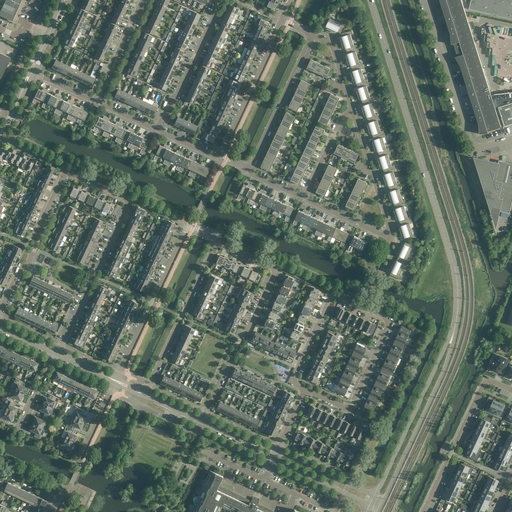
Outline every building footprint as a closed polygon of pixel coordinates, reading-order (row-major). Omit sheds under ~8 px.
[(5,0),(0,11),(0,15),(1,16),(9,20),(10,20),(12,21),(13,19),(16,13),(16,12),(21,0),(5,0)] [(275,10),(277,5),(269,2),(270,1),(269,1),(266,0),(264,5),(275,10)] [(441,5),(442,5),(444,15),(464,9),(461,0),(458,0),(441,5)] [(511,0),(470,0),(469,9),(511,19),(511,0)] [(165,10),(167,5),(158,1),(157,4),(158,5),(157,7),(165,10)] [(88,11),(91,6),(83,2),(81,7),(88,11)] [(128,8),(129,6),(120,2),(118,7),(126,10),(127,8),(128,8)] [(230,5),(227,10),(235,14),(238,9),(230,5)] [(125,12),(126,10),(118,7),(116,11),(124,15),(126,13),(125,12)] [(162,15),(165,10),(157,7),(156,9),(155,8),(154,11),(162,15)] [(88,12),(80,9),(78,14),(85,17),(88,12)] [(447,24),(467,18),(464,9),(444,15),(445,15),(447,24)] [(233,19),(235,14),(227,10),(225,15),(233,19)] [(123,18),(124,15),(116,11),(114,16),(121,20),(122,18),(123,18)] [(160,20),(162,15),(154,11),(153,14),(152,16),(160,20)] [(192,11),(190,16),(198,20),(200,15),(192,11)] [(83,22),(85,17),(78,14),(77,16),(76,16),(75,18),(83,22)] [(231,23),(233,19),(225,15),(223,20),(231,23)] [(331,31),(335,21),(330,19),(331,16),(328,15),(323,25),(324,25),(326,26),(327,27),(326,29),(331,31)] [(119,25),(121,20),(114,16),(111,22),(119,25)] [(158,25),(160,20),(152,16),(151,19),(151,18),(149,21),(158,25)] [(196,25),(198,20),(190,16),(188,21),(196,25)] [(255,23),(258,24),(259,25),(259,24),(266,28),(269,23),(266,22),(267,20),(258,16),(255,23)] [(81,27),(83,22),(75,18),(73,21),(74,21),(73,24),(81,27)] [(450,34),(470,28),(467,18),(447,24),(447,25),(447,24),(450,34)] [(228,28),(231,23),(223,20),(220,25),(228,28)] [(155,30),(158,25),(149,21),(148,24),(149,24),(148,26),(155,30)] [(193,30),(196,25),(188,21),(185,26),(193,30)] [(341,24),(335,21),(331,31),(335,33),(336,31),(338,32),(340,33),(345,23),(342,21),(341,24)] [(118,27),(111,23),(108,28),(116,32),(118,27)] [(79,32),(81,27),(73,24),(72,26),(71,25),(70,28),(79,32)] [(264,33),(266,28),(259,24),(259,25),(257,29),(264,33)] [(226,33),(228,28),(220,25),(218,30),(226,33)] [(506,27),(489,25),(488,33),(504,35),(506,27)] [(153,35),(155,30),(148,26),(145,31),(153,35)] [(191,35),(193,30),(185,26),(183,31),(191,35)] [(76,37),(79,32),(70,28),(69,31),(68,33),(76,37)] [(115,34),(116,32),(108,28),(106,33),(114,37),(116,34),(115,34)] [(460,66),(480,60),(470,28),(450,34),(451,37),(451,44),(453,44),(457,56),(455,57),(459,63),(460,63),(461,66),(460,66)] [(264,33),(257,29),(255,29),(253,34),(262,38),(264,33)] [(224,38),(226,33),(218,30),(216,34),(224,38)] [(340,39),(342,43),(352,40),(350,35),(353,34),(352,30),(341,34),(342,36),(342,37),(342,38),(340,39)] [(189,40),(191,35),(183,31),(181,36),(189,40)] [(74,42),(76,37),(68,33),(67,35),(66,38),(74,42)] [(113,40),(114,37),(106,33),(104,38),(111,41),(112,39),(113,40)] [(145,33),(142,38),(150,42),(152,36),(145,33)] [(259,43),(262,38),(253,34),(252,33),(250,38),(252,39),(259,43)] [(222,43),(224,38),(216,34),(214,39),(222,43)] [(187,45),(189,40),(181,36),(179,41),(187,45)] [(72,47),(74,42),(66,38),(64,41),(65,41),(64,43),(72,47)] [(110,44),(111,41),(104,38),(101,43),(110,47),(111,44),(110,44)] [(148,46),(150,42),(142,38),(141,40),(139,42),(148,46)] [(219,48),(222,43),(214,39),(211,44),(219,48)] [(257,47),(259,43),(252,39),(250,44),(257,47)] [(354,46),(352,40),(342,43),(343,48),(345,47),(346,49),(346,51),(357,48),(356,45),(354,46)] [(184,50),(187,45),(179,41),(176,46),(184,50)] [(146,51),(148,46),(139,42),(138,45),(139,46),(138,48),(146,51)] [(108,49),(110,47),(101,43),(99,48),(107,51),(108,49)] [(217,53),(219,48),(211,44),(209,49),(217,53)] [(255,52),(257,47),(250,44),(247,49),(255,52)] [(184,51),(176,47),(173,52),(181,56),(184,51)] [(106,53),(107,51),(99,48),(97,52),(105,56),(107,54),(106,53)] [(143,56),(146,51),(138,48),(137,50),(136,49),(135,52),(143,56)] [(253,57),(255,52),(247,49),(245,48),(243,53),(253,57)] [(358,51),(357,48),(346,51),(346,52),(347,54),(348,55),(345,56),(347,61),(357,57),(356,52),(358,51)] [(215,58),(217,53),(209,49),(207,54),(215,58)] [(0,78),(1,79),(11,58),(0,52),(0,78)] [(104,59),(105,56),(97,52),(94,58),(102,61),(103,59),(104,59)] [(141,61),(143,56),(135,52),(133,55),(134,55),(133,57),(141,61)] [(179,61),(181,56),(173,52),(171,57),(179,61)] [(250,62),(253,57),(243,53),(241,58),(250,62)] [(212,63),(215,58),(207,54),(204,59),(212,63)] [(139,66),(141,61),(133,57),(132,60),(132,59),(130,62),(139,66)] [(177,66),(179,61),(171,57),(169,62),(177,66)] [(359,63),(357,57),(347,61),(348,65),(350,65),(351,66),(352,68),(352,69),(363,65),(362,62),(359,63)] [(248,67),(250,62),(241,58),(238,63),(241,64),(248,67)] [(210,68),(212,63),(204,59),(202,64),(210,68)] [(57,70),(60,62),(55,60),(52,68),(57,70)] [(313,72),(318,63),(311,60),(306,69),(313,72)] [(463,76),(483,70),(480,60),(460,66),(461,66),(463,76)] [(62,72),(65,65),(60,62),(57,70),(62,72)] [(136,71),(139,66),(130,62),(129,65),(129,67),(136,71)] [(174,71),(177,66),(169,62),(166,67),(174,71)] [(320,75),(324,66),(318,63),(313,72),(320,75)] [(246,72),(248,67),(241,64),(238,69),(246,72)] [(67,75),(70,67),(65,65),(62,72),(67,75)] [(364,68),(363,65),(352,69),(353,71),(352,71),(353,73),(351,73),(352,78),(363,75),(361,69),(364,68)] [(201,66),(199,71),(207,74),(209,69),(201,66)] [(331,69),(324,66),(320,75),(327,78),(331,69)] [(71,77),(75,69),(70,67),(67,75),(71,77)] [(134,76),(136,71),(129,67),(126,72),(134,76)] [(172,76),(174,71),(166,67),(164,72),(172,76)] [(243,77),(246,72),(238,69),(236,68),(234,72),(243,77)] [(76,79),(80,71),(75,69),(71,77),(76,79)] [(466,85),(486,79),(483,70),(463,76),(464,76),(466,85)] [(81,82),(85,74),(80,71),(76,79),(81,82)] [(205,79),(207,74),(199,71),(197,75),(205,79)] [(170,80),(172,76),(164,72),(162,77),(170,80)] [(241,82),(243,77),(234,72),(231,78),(241,82)] [(86,84),(90,76),(85,74),(81,82),(86,84)] [(202,84),(205,79),(197,75),(194,80),(202,84)] [(365,80),(363,75),(352,78),(354,82),(356,82),(356,83),(357,86),(368,82),(367,79),(365,80)] [(95,78),(90,76),(86,84),(91,86),(95,78)] [(168,85),(170,80),(162,77),(160,82),(168,85)] [(228,84),(231,85),(238,89),(240,83),(231,79),(228,84)] [(469,95),(489,89),(486,79),(466,85),(467,85),(469,95)] [(200,89),(202,84),(194,80),(192,85),(200,89)] [(301,80),(298,87),(307,91),(310,84),(301,80)] [(165,90),(168,85),(160,82),(157,87),(165,90)] [(369,85),(368,82),(357,86),(358,88),(358,90),(356,90),(358,95),(368,92),(366,86),(369,85)] [(236,93),(238,89),(231,85),(228,84),(226,89),(236,93)] [(198,94),(200,89),(192,85),(190,90),(198,94)] [(304,98),(307,91),(298,87),(295,94),(304,98)] [(41,100),(46,89),(45,89),(43,88),(42,91),(38,89),(32,102),(35,104),(37,99),(41,100)] [(44,108),(51,95),(47,93),(49,90),(48,90),(48,91),(46,90),(46,89),(41,100),(44,102),(41,107),(44,108)] [(119,99),(123,91),(118,89),(114,97),(119,99)] [(233,98),(236,93),(226,89),(224,94),(233,98)] [(489,89),(469,95),(470,95),(472,104),(492,98),(489,89)] [(196,99),(198,94),(190,90),(188,95),(196,99)] [(124,102),(128,94),(123,91),(119,99),(124,102)] [(370,97),(368,92),(358,95),(359,100),(361,99),(362,101),(363,103),(362,103),(373,99),(372,96),(370,97)] [(511,92),(494,94),(498,107),(504,126),(511,123),(511,92)] [(53,106),(58,95),(56,94),(55,94),(54,96),(51,95),(44,108),(48,110),(50,105),(53,106)] [(129,104),(133,96),(128,94),(124,102),(129,104)] [(231,103),(233,98),(224,94),(221,99),(231,103)] [(300,105),(304,98),(295,94),(291,101),(300,105)] [(331,94),(327,101),(336,105),(340,98),(331,94)] [(57,114),(63,101),(60,99),(61,96),(58,95),(59,95),(58,95),(53,106),(56,108),(54,113),(57,114)] [(193,104),(196,99),(188,95),(185,100),(193,104)] [(134,106),(137,98),(133,96),(129,104),(134,106)] [(139,108),(142,100),(137,98),(134,106),(139,108)] [(144,111),(147,103),(148,100),(143,98),(142,100),(139,108),(144,111)] [(492,98),(472,104),(472,105),(473,105),(475,114),(495,108),(492,98)] [(66,112),(71,101),(68,100),(68,99),(67,102),(63,101),(57,114),(60,116),(62,111),(66,112)] [(148,113),(152,105),(154,102),(154,101),(149,99),(148,100),(147,103),(144,111),(148,113)] [(229,108),(231,103),(221,99),(219,104),(229,108)] [(374,103),(373,99),(362,103),(363,103),(363,105),(364,107),(362,108),(363,112),(374,109),(372,103),(374,103)] [(70,120),(76,106),(72,105),(74,102),(73,102),(71,101),(66,112),(69,113),(66,119),(70,120)] [(297,112),(300,105),(291,101),(288,108),(297,112)] [(333,112),(336,105),(327,101),(324,108),(333,112)] [(154,102),(152,105),(148,113),(154,115),(157,107),(158,105),(153,103),(154,102)] [(227,113),(229,108),(219,104),(217,109),(227,113)] [(78,118),(83,107),(81,106),(81,105),(79,108),(76,106),(70,120),(73,121),(75,116),(78,118)] [(83,107),(78,118),(77,119),(81,121),(79,124),(82,126),(83,125),(84,122),(89,112),(85,111),(86,108),(83,107),(84,107),(83,107)] [(330,119),(333,112),(324,108),(321,114),(330,119)] [(478,123),(478,124),(498,117),(495,108),(475,114),(476,114),(478,123)] [(224,118),(227,113),(217,109),(214,113),(224,118)] [(375,114),(374,109),(363,112),(364,117),(366,116),(367,118),(368,120),(379,117),(378,114),(375,114)] [(292,123),(295,116),(286,112),(283,119),(292,123)] [(222,123),(224,118),(214,113),(212,118),(222,123)] [(327,126),(330,119),(321,114),(318,121),(327,126)] [(101,129),(107,117),(106,117),(106,118),(104,117),(104,116),(102,119),(99,117),(94,126),(93,130),(93,131),(96,132),(98,127),(101,129)] [(105,137),(112,123),(108,121),(109,119),(107,118),(107,117),(101,129),(104,130),(102,135),(105,137)] [(179,127),(183,119),(178,117),(174,125),(179,127)] [(380,120),(379,117),(368,120),(369,122),(368,122),(369,124),(367,125),(368,129),(379,126),(377,121),(380,120)] [(479,127),(479,134),(488,133),(488,131),(501,127),(498,117),(478,124),(479,127)] [(220,128),(222,123),(212,118),(210,123),(220,128)] [(184,129),(187,121),(183,119),(179,127),(184,129)] [(289,130),(292,123),(283,119),(280,126),(289,130)] [(189,132),(192,124),(187,121),(184,129),(189,132)] [(114,135),(119,123),(117,122),(116,122),(115,125),(112,123),(105,137),(108,138),(111,133),(114,135)] [(118,142),(124,129),(121,127),(122,125),(121,124),(121,125),(119,124),(119,123),(114,135),(117,136),(115,141),(118,142)] [(217,133),(220,128),(210,123),(208,128),(217,133)] [(197,126),(192,124),(189,132),(194,134),(197,126)] [(285,137),(289,130),(280,126),(277,133),(285,137)] [(316,126),(313,133),(322,137),(325,130),(316,126)] [(381,131),(379,126),(368,129),(370,134),(372,133),(372,135),(373,135),(373,137),(384,134),(383,131),(381,131)] [(126,140),(132,129),(131,129),(129,128),(127,130),(124,129),(118,142),(121,144),(123,139),(126,140)] [(215,138),(217,133),(208,128),(205,133),(205,132),(204,133),(215,138)] [(130,148),(137,135),(133,133),(134,130),(132,129),(126,140),(129,142),(127,147),(130,148)] [(213,143),(215,138),(204,133),(202,137),(199,136),(197,139),(209,144),(208,144),(210,141),(213,143)] [(282,144),(285,137),(277,133),(273,139),(282,144)] [(318,144),(322,137),(313,133),(309,140),(318,144)] [(139,146),(144,135),(142,134),(141,134),(140,136),(137,135),(130,148),(133,150),(136,145),(139,146)] [(385,137),(384,134),(373,137),(374,140),(374,141),(372,142),(374,147),(384,143),(383,138),(385,137)] [(144,135),(139,146),(142,148),(140,153),(143,154),(149,141),(146,139),(147,136),(146,136),(144,135)] [(279,150),(282,144),(273,139),(270,146),(279,150)] [(315,151),(318,144),(309,140),(306,146),(315,151)] [(386,149),(384,143),(374,147),(375,151),(377,150),(378,152),(379,154),(378,154),(379,154),(390,151),(389,148),(386,149)] [(162,157),(167,146),(165,145),(164,144),(163,147),(160,145),(153,159),(156,161),(159,155),(162,157)] [(341,157),(345,148),(338,144),(334,153),(341,157)] [(166,165),(172,151),(169,150),(170,147),(169,147),(167,146),(162,157),(165,158),(163,163),(166,165)] [(276,157),(279,150),(270,146),(267,153),(276,157)] [(312,157),(315,151),(306,146),(303,153),(312,157)] [(8,161),(13,150),(10,148),(9,151),(6,150),(3,158),(8,161)] [(348,160),(352,151),(345,148),(341,157),(348,160)] [(14,163),(17,155),(15,154),(16,151),(13,150),(8,161),(14,163)] [(176,153),(172,151),(166,165),(169,166),(171,161),(174,163),(180,151),(179,151),(179,152),(177,151),(177,150),(176,153)] [(180,152),(180,151),(174,163),(178,164),(175,169),(178,171),(185,157),(181,156),(183,153),(182,153),(180,152)] [(359,154),(352,151),(348,160),(355,163),(359,154)] [(391,154),(390,151),(379,154),(379,155),(379,157),(380,158),(378,159),(379,164),(390,160),(388,155),(391,154)] [(273,164),(276,157),(267,153),(264,160),(273,164)] [(309,164),(312,157),(303,153),(300,160),(309,164)] [(14,163),(19,166),(24,155),(21,154),(20,156),(17,155),(14,163)] [(18,168),(24,170),(28,160),(26,159),(27,156),(24,155),(19,166),(18,168)] [(187,169),(192,157),(190,156),(189,156),(188,159),(185,157),(178,171),(181,172),(184,167),(187,169)] [(191,177),(197,163),(194,161),(195,159),(195,158),(194,159),(192,158),(192,157),(187,169),(190,170),(188,175),(191,177)] [(30,161),(28,160),(24,170),(29,173),(35,160),(32,159),(30,161)] [(269,171),(273,164),(264,160),(261,167),(269,171)] [(306,171),(309,164),(300,160),(297,167),(306,171)] [(391,166),(390,160),(379,164),(381,168),(383,168),(383,169),(384,171),(384,172),(395,168),(394,165),(391,166)] [(511,201),(511,163),(499,160),(496,171),(490,169),(489,163),(475,160),(490,209),(491,211),(492,213),(494,214),(496,216),(498,217),(499,211),(509,213),(511,201)] [(200,174),(205,163),(204,163),(202,162),(201,164),(197,163),(191,177),(194,178),(196,173),(200,174)] [(205,163),(200,174),(203,176),(200,181),(204,182),(210,169),(206,167),(208,164),(207,164),(205,163)] [(48,165),(45,170),(53,173),(55,168),(48,165)] [(334,176),(337,169),(329,165),(325,172),(334,176)] [(302,178),(306,171),(297,167),(294,174),(302,178)] [(396,171),(395,168),(384,172),(385,174),(385,176),(383,176),(385,181),(395,178),(393,172),(396,171)] [(50,179),(53,173),(45,170),(43,169),(40,174),(50,179)] [(331,183),(334,176),(325,172),(322,179),(331,183)] [(48,184),(50,179),(40,174),(38,179),(48,184)] [(299,185),(302,178),(294,174),(290,181),(299,185)] [(397,183),(395,178),(385,181),(386,185),(388,185),(389,186),(389,189),(400,185),(399,182),(397,183)] [(45,189),(48,184),(38,179),(35,184),(38,185),(45,189)] [(328,190),(331,183),(322,179),(319,185),(328,190)] [(358,179),(355,186),(364,190),(367,183),(358,179)] [(246,196),(251,185),(249,184),(248,183),(247,186),(244,185),(237,198),(241,200),(243,195),(246,196)] [(43,194),(45,189),(38,185),(35,191),(43,194)] [(250,204),(256,190),(253,189),(254,186),(251,185),(246,196),(249,198),(247,203),(250,204)] [(325,197),(328,190),(319,185),(316,192),(325,197)] [(401,188),(400,185),(389,189),(390,189),(390,191),(391,193),(389,193),(390,198),(400,195),(399,189),(401,188)] [(361,197),(364,190),(355,186),(352,192),(361,197)] [(74,198),(76,199),(75,201),(77,201),(77,200),(78,200),(78,199),(81,191),(82,191),(82,189),(80,188),(79,188),(78,190),(73,187),(69,195),(75,197),(74,198)] [(259,202),(264,191),(263,191),(261,190),(261,189),(260,192),(256,190),(250,204),(253,205),(255,200),(259,202)] [(41,199),(43,194),(35,191),(33,196),(41,199)] [(90,195),(91,193),(90,193),(88,192),(87,192),(86,193),(82,191),(81,191),(78,199),(83,201),(82,202),(84,203),(84,204),(85,205),(86,203),(90,195)] [(264,191),(259,202),(262,203),(259,208),(262,210),(269,196),(265,195),(267,192),(266,192),(264,191)] [(357,203),(361,197),(352,192),(349,199),(357,203)] [(41,199),(33,196),(31,195),(28,200),(31,201),(38,205),(41,199)] [(98,199),(99,197),(98,197),(96,196),(95,195),(95,197),(90,195),(86,203),(91,205),(91,206),(93,207),(92,208),(93,209),(94,207),(94,206),(98,199)] [(271,208),(276,196),(276,197),(274,196),(274,195),(273,195),(272,198),(269,196),(262,210),(266,211),(268,206),(271,208)] [(402,200),(400,195),(390,198),(391,203),(393,202),(394,204),(395,206),(406,203),(405,199),(402,200)] [(275,216),(281,202),(278,200),(279,198),(276,197),(276,196),(271,208),(274,209),(272,214),(275,216)] [(106,202),(106,203),(107,201),(106,200),(106,201),(104,200),(104,199),(103,201),(98,199),(94,206),(99,209),(101,210),(100,212),(101,213),(102,211),(103,210),(102,210),(106,202)] [(354,210),(357,203),(349,199),(345,206),(354,210)] [(36,210),(38,205),(31,201),(28,206),(36,210)] [(284,214),(289,202),(288,202),(286,201),(285,204),(281,202),(275,216),(277,217),(278,217),(280,212),(284,214)] [(111,205),(106,203),(106,202),(102,210),(103,210),(107,212),(107,213),(109,214),(108,216),(109,216),(110,215),(115,204),(114,204),(112,203),(111,205)] [(289,202),(284,214),(287,215),(284,220),(288,222),(294,208),(290,206),(292,204),(291,203),(291,204),(289,203),(289,202)] [(407,206),(406,203),(395,206),(396,208),(395,208),(396,210),(394,211),(395,215),(406,212),(404,206),(407,206)] [(33,215),(36,210),(28,206),(26,211),(33,215)] [(74,215),(76,210),(69,206),(68,208),(65,207),(63,210),(74,215)] [(138,206),(135,212),(143,215),(145,216),(147,213),(146,211),(146,210),(138,206)] [(301,222),(307,211),(306,210),(306,211),(304,210),(304,209),(302,212),(299,210),(295,219),(293,222),(293,224),(296,225),(298,220),(301,222)] [(33,215),(26,211),(23,210),(21,215),(31,220),(33,215)] [(71,220),(74,215),(63,210),(62,214),(65,215),(64,217),(71,220)] [(305,230),(312,216),(308,215),(309,212),(307,211),(301,222),(305,223),(302,228),(305,230)] [(145,216),(143,215),(135,212),(133,217),(140,221),(141,221),(142,221),(143,220),(145,216)] [(408,217),(406,212),(395,215),(397,220),(399,219),(399,221),(400,223),(411,220),(410,217),(408,217)] [(29,225),(31,220),(21,215),(19,221),(29,225)] [(314,228),(319,216),(319,217),(317,216),(317,215),(316,215),(315,218),(312,216),(305,230),(308,231),(311,226),(314,228)] [(318,236),(324,222),(321,220),(322,218),(321,218),(319,217),(319,216),(314,228),(317,229),(315,234),(318,236)] [(69,225),(71,220),(64,217),(63,218),(60,217),(58,220),(69,225)] [(141,221),(140,221),(133,217),(130,222),(138,226),(140,226),(141,225),(142,223),(141,222),(141,221)] [(103,222),(95,218),(93,224),(104,229),(105,225),(102,224),(103,222)] [(166,224),(165,226),(173,229),(175,224),(165,219),(164,222),(165,224),(166,224)] [(67,230),(69,225),(58,220),(57,224),(60,225),(59,227),(67,230)] [(412,223),(411,220),(400,223),(401,225),(401,227),(399,228),(401,232),(411,229),(410,224),(412,223)] [(26,230),(29,225),(19,221),(16,226),(26,230)] [(326,233),(332,222),(331,222),(329,221),(327,224),(324,222),(318,236),(321,237),(323,232),(326,233)] [(135,231),(138,226),(130,222),(128,227),(135,231)] [(330,241),(337,228),(333,226),(334,224),(334,223),(334,224),(332,223),(332,222),(326,233),(330,235),(327,240),(330,241)] [(102,232),(104,229),(93,224),(91,229),(98,232),(99,231),(102,232)] [(171,232),(173,229),(165,226),(163,225),(160,230),(170,234),(172,235),(173,233),(171,232)] [(24,236),(26,230),(16,226),(14,231),(17,233),(17,234),(17,235),(20,236),(21,236),(22,235),(24,236)] [(64,236),(67,230),(59,227),(58,229),(55,227),(53,230),(64,236)] [(133,236),(135,231),(128,227),(125,233),(133,236)] [(339,239),(344,228),(342,227),(341,227),(340,229),(337,228),(330,241),(333,243),(336,238),(339,239)] [(344,228),(339,239),(342,241),(340,246),(343,247),(349,234),(346,232),(347,229),(346,229),(344,228)] [(97,234),(98,232),(91,229),(88,234),(99,239),(100,235),(97,234)] [(413,235),(411,229),(401,232),(402,237),(404,236),(405,238),(406,240),(405,240),(405,241),(417,237),(416,234),(413,235)] [(62,241),(64,236),(53,230),(52,234),(55,236),(54,237),(62,241)] [(168,240),(170,234),(160,230),(159,232),(160,234),(161,235),(160,236),(168,240)] [(131,241),(133,236),(125,233),(123,238),(131,241)] [(97,242),(99,239),(88,234),(86,239),(93,243),(94,241),(97,242)] [(168,240),(160,236),(158,235),(155,240),(158,241),(165,245),(168,240)] [(357,248),(362,236),(359,235),(360,235),(359,235),(358,238),(354,236),(348,250),(351,251),(354,246),(357,248)] [(362,236),(357,248),(360,249),(357,254),(361,256),(367,242),(364,240),(365,238),(364,237),(364,238),(362,237),(362,236)] [(59,246),(62,241),(54,237),(53,239),(51,238),(48,241),(59,246)] [(132,242),(131,241),(123,238),(121,243),(130,247),(132,242)] [(93,245),(93,243),(86,239),(83,244),(94,250),(95,246),(93,245)] [(163,250),(165,245),(158,241),(155,240),(153,245),(163,250)] [(61,247),(59,246),(48,241),(47,245),(50,246),(49,248),(58,252),(61,247)] [(416,247),(407,242),(405,242),(404,244),(403,246),(402,245),(400,249),(410,254),(412,249),(414,250),(416,247)] [(128,253),(130,247),(121,243),(118,248),(128,253)] [(94,250),(83,244),(82,244),(79,249),(81,250),(88,253),(89,251),(92,253),(94,250)] [(13,245),(11,250),(18,254),(21,249),(13,245)] [(161,255),(163,250),(153,245),(151,251),(161,255)] [(125,258),(128,253),(118,248),(116,253),(123,257),(125,258)] [(18,254),(11,250),(8,249),(6,255),(16,259),(18,254)] [(407,259),(410,254),(400,249),(398,254),(399,254),(399,256),(398,258),(408,263),(410,260),(407,259)] [(88,255),(88,253),(81,250),(78,255),(90,260),(90,256),(88,255)] [(158,260),(161,255),(151,251),(148,256),(150,257),(158,260)] [(121,262),(123,257),(116,253),(113,258),(121,262)] [(14,264),(16,259),(6,255),(4,260),(14,264)] [(87,263),(90,260),(78,255),(76,260),(84,264),(84,262),(87,263)] [(220,266),(222,267),(224,268),(224,267),(228,259),(229,257),(228,257),(226,256),(225,256),(224,258),(219,255),(216,263),(221,265),(220,266)] [(156,266),(158,260),(150,257),(148,262),(156,266)] [(119,267),(121,262),(113,258),(111,264),(119,267)] [(407,266),(408,263),(398,258),(398,259),(397,261),(397,260),(396,262),(394,261),(392,266),(402,270),(404,265),(407,266)] [(236,263),(237,261),(236,261),(234,260),(233,260),(233,262),(228,259),(224,267),(229,269),(229,270),(231,271),(232,271),(236,263)] [(11,270),(14,264),(4,260),(1,265),(4,266),(11,270)] [(153,271),(156,266),(148,262),(146,261),(145,263),(145,265),(146,266),(146,267),(153,271)] [(241,265),(236,263),(232,271),(237,273),(237,274),(239,275),(240,275),(241,274),(240,274),(244,267),(245,265),(244,265),(242,264),(241,265)] [(121,268),(119,267),(111,264),(108,269),(116,272),(118,273),(121,268)] [(9,275),(11,270),(4,266),(1,271),(9,275)] [(400,275),(402,270),(392,266),(390,270),(392,271),(391,272),(390,274),(390,275),(400,280),(402,277),(400,275)] [(151,276),(153,271),(146,267),(145,269),(144,268),(142,269),(141,271),(151,276)] [(252,271),(253,269),(252,268),(252,269),(250,268),(250,267),(249,269),(244,267),(240,274),(241,274),(245,277),(247,278),(246,280),(247,281),(248,279),(249,278),(252,271)] [(118,273),(116,272),(108,269),(106,274),(116,279),(118,273)] [(0,276),(6,280),(9,275),(1,271),(0,273),(0,276)] [(148,281),(151,276),(141,271),(139,277),(141,278),(148,281)] [(257,273),(252,271),(249,278),(253,280),(253,281),(255,282),(254,284),(256,284),(256,283),(261,273),(261,272),(258,271),(257,273)] [(285,278),(283,283),(283,284),(290,287),(291,287),(293,282),(294,283),(295,279),(285,274),(285,275),(284,277),(283,278),(285,278)] [(211,275),(208,280),(216,284),(219,279),(211,275)] [(34,287),(38,279),(33,276),(29,285),(34,287)] [(146,286),(148,281),(141,278),(140,279),(139,279),(137,279),(136,282),(146,286)] [(39,290),(43,281),(38,279),(34,287),(39,290)] [(214,289),(216,284),(208,280),(206,285),(214,289)] [(44,292),(48,283),(43,281),(39,290),(44,292)] [(144,292),(146,286),(136,282),(134,287),(144,292)] [(48,294),(52,285),(48,283),(44,292),(48,294)] [(291,287),(290,287),(283,284),(283,283),(281,283),(280,285),(280,286),(281,287),(279,292),(287,295),(289,290),(290,291),(291,287)] [(53,296),(57,288),(52,285),(48,294),(53,296)] [(212,293),(214,289),(206,285),(204,290),(212,293)] [(110,290),(108,289),(107,289),(107,288),(107,287),(104,286),(103,286),(103,287),(101,286),(98,291),(106,295),(108,296),(110,290)] [(311,291),(309,295),(309,296),(316,299),(319,294),(320,295),(321,294),(320,294),(321,292),(322,292),(321,291),(317,290),(312,287),(310,290),(311,291)] [(58,299),(62,290),(57,288),(53,296),(58,299)] [(242,288),(239,293),(249,298),(252,293),(242,288)] [(63,301),(67,292),(62,290),(58,299),(63,301)] [(209,298),(212,293),(204,290),(201,295),(209,298)] [(103,300),(106,295),(98,291),(96,296),(103,300)] [(288,295),(287,295),(279,292),(277,291),(276,294),(276,293),(276,294),(278,295),(275,300),(283,303),(285,299),(286,299),(288,295)] [(72,295),(67,292),(63,301),(68,303),(72,295)] [(247,303),(249,298),(239,293),(237,298),(239,299),(247,303)] [(207,303),(209,298),(201,295),(199,300),(207,303)] [(318,300),(316,299),(309,296),(309,295),(308,295),(306,298),(307,299),(305,303),(305,304),(312,307),(315,302),(317,303),(318,300)] [(101,305),(103,300),(96,296),(93,302),(101,305)] [(245,308),(247,303),(239,299),(237,304),(236,304),(245,308)] [(284,304),(283,303),(275,300),(273,299),(273,300),(272,302),(274,303),(271,308),(279,312),(279,311),(281,307),(282,307),(284,304)] [(127,302),(126,304),(136,309),(138,303),(131,300),(130,302),(129,301),(127,302)] [(205,308),(207,303),(199,300),(197,304),(205,308)] [(98,310),(101,305),(93,302),(91,307),(98,310)] [(242,313),(245,308),(236,304),(237,304),(235,303),(232,308),(234,309),(242,313)] [(314,308),(312,307),(305,304),(305,303),(304,303),(302,307),(303,307),(301,312),(309,316),(309,315),(311,310),(313,311),(314,309),(314,308)] [(133,314),(136,309),(126,304),(123,309),(126,310),(133,314)] [(203,313),(205,308),(197,304),(195,309),(203,313)] [(19,318),(23,309),(18,307),(14,316),(19,318)] [(96,315),(98,310),(91,307),(88,312),(96,315)] [(280,312),(279,311),(279,312),(271,308),(270,307),(269,308),(268,310),(270,311),(268,316),(275,320),(278,315),(280,312)] [(342,320),(346,311),(343,310),(342,310),(342,309),(342,308),(342,309),(339,308),(340,307),(339,307),(335,317),(342,320)] [(240,318),(242,313),(234,309),(232,308),(230,314),(232,314),(240,318)] [(24,320),(28,312),(23,309),(19,318),(24,320)] [(200,318),(203,313),(195,309),(192,314),(200,318)] [(131,319),(133,314),(126,310),(125,312),(124,311),(122,312),(121,314),(131,319)] [(311,316),(309,315),(309,316),(301,312),(300,311),(299,315),(297,320),(305,324),(305,323),(307,319),(309,319),(310,317),(311,316)] [(348,323),(353,314),(350,313),(350,312),(350,313),(349,313),(349,312),(346,311),(342,320),(348,323)] [(29,323),(33,314),(28,312),(24,320),(29,323)] [(94,321),(96,315),(88,312),(86,317),(94,321)] [(34,325),(38,316),(33,314),(29,323),(34,325)] [(128,324),(131,319),(121,314),(119,320),(128,324)] [(238,323),(240,318),(232,314),(230,314),(228,318),(229,319),(238,323)] [(355,327),(359,317),(357,316),(356,317),(355,316),(356,315),(355,315),(353,314),(348,323),(355,327)] [(276,320),(275,320),(268,316),(266,315),(266,316),(265,318),(264,318),(266,319),(264,325),(271,328),(274,323),(275,323),(276,320)] [(39,327),(43,318),(38,316),(34,325),(39,327)] [(96,322),(94,321),(86,317),(84,322),(93,327),(96,322)] [(362,330),(367,320),(366,320),(364,319),(363,320),(362,319),(359,317),(355,327),(362,330)] [(44,329),(48,321),(43,318),(39,327),(44,329)] [(235,328),(238,323),(229,319),(227,324),(235,328)] [(307,324),(305,323),(305,324),(297,320),(296,319),(295,323),(296,323),(294,328),(293,328),(301,332),(303,327),(305,328),(305,327),(306,325),(307,324)] [(126,329),(128,324),(119,320),(116,325),(126,329)] [(367,320),(362,330),(369,333),(373,324),(370,322),(370,323),(369,322),(369,321),(367,320)] [(49,332),(53,323),(48,321),(44,329),(49,332)] [(93,327),(84,322),(81,328),(91,332),(93,327)] [(58,325),(53,323),(49,332),(54,334),(58,325)] [(233,333),(235,328),(227,324),(225,323),(223,329),(233,333)] [(124,335),(126,329),(116,325),(115,327),(116,329),(117,329),(116,331),(124,335)] [(187,326),(185,331),(193,334),(195,329),(187,326)] [(398,332),(398,333),(408,337),(411,330),(402,326),(400,329),(401,329),(400,330),(399,330),(398,333),(398,332)] [(91,332),(81,328),(79,333),(88,337),(89,337),(91,332)] [(303,333),(301,332),(293,328),(294,328),(293,328),(291,331),(292,331),(289,337),(297,340),(300,335),(301,336),(302,335),(301,335),(302,333),(303,333)] [(121,340),(124,335),(116,331),(115,333),(114,332),(112,333),(111,335),(121,340)] [(190,339),(193,334),(185,331),(182,336),(190,339)] [(256,344),(261,334),(255,332),(251,342),(256,344)] [(328,332),(325,337),(333,341),(335,342),(339,334),(337,333),(335,335),(328,332)] [(88,337),(79,333),(76,338),(84,341),(86,342),(88,337)] [(404,344),(408,337),(398,333),(397,335),(396,336),(398,336),(397,337),(396,337),(395,340),(404,344)] [(261,346),(266,336),(261,334),(256,344),(261,346)] [(121,340),(111,335),(109,340),(119,345),(120,343),(121,343),(123,341),(121,340)] [(188,344),(190,339),(182,336),(180,341),(188,344)] [(270,340),(271,339),(266,336),(261,346),(266,349),(270,340)] [(331,346),(333,341),(325,337),(323,342),(331,346)] [(81,347),(84,341),(76,338),(74,343),(81,347)] [(116,350),(119,345),(109,340),(106,346),(109,347),(116,350)] [(275,343),(270,340),(266,349),(271,351),(275,343)] [(401,351),(404,344),(395,340),(394,343),(394,344),(393,343),(393,344),(392,346),(391,346),(401,351)] [(186,349),(188,344),(180,341),(178,345),(186,349)] [(280,345),(281,343),(276,341),(275,343),(271,351),(276,353),(280,345)] [(329,351),(331,346),(323,342),(320,348),(329,351)] [(356,344),(353,351),(362,355),(364,352),(363,352),(364,351),(365,351),(366,349),(366,348),(356,344)] [(183,354),(186,349),(178,345),(176,350),(183,354)] [(285,347),(280,345),(276,353),(281,356),(285,347)] [(398,358),(401,351),(391,346),(392,347),(391,349),(390,349),(391,350),(391,351),(390,350),(389,353),(398,358)] [(114,355),(116,350),(109,347),(106,352),(114,355)] [(290,350),(285,347),(281,356),(286,358),(290,350)] [(290,348),(290,350),(286,358),(291,360),(296,350),(290,348)] [(326,356),(329,351),(320,348),(318,353),(326,356)] [(8,360),(12,352),(7,349),(3,358),(8,360)] [(181,359),(183,354),(176,350),(173,355),(181,359)] [(361,358),(362,355),(353,351),(350,358),(360,362),(361,360),(361,359),(360,359),(361,358)] [(13,363),(17,354),(12,352),(8,360),(13,363)] [(111,361),(114,355),(106,352),(106,353),(104,353),(103,354),(101,356),(111,361)] [(324,362),(326,356),(318,353),(316,358),(324,362)] [(395,364),(398,358),(389,353),(387,356),(388,356),(387,358),(386,357),(386,358),(385,360),(395,364)] [(18,365),(22,356),(17,354),(13,363),(18,365)] [(179,364),(181,359),(173,355),(171,360),(179,364)] [(23,367),(27,358),(22,356),(18,365),(23,367)] [(506,367),(509,360),(500,356),(497,361),(495,359),(494,362),(493,362),(493,363),(492,365),(495,366),(493,370),(497,372),(499,369),(501,370),(501,369),(505,371),(505,370),(504,370),(506,367)] [(28,369),(32,360),(32,361),(27,358),(23,367),(28,369)] [(321,367),(322,367),(324,362),(316,358),(313,363),(321,367)] [(360,362),(350,358),(347,364),(356,369),(357,366),(357,364),(358,365),(359,365),(358,364),(359,362),(360,362)] [(38,363),(32,360),(28,369),(33,372),(34,370),(35,371),(38,363)] [(397,365),(395,364),(385,360),(384,362),(384,363),(385,363),(384,364),(382,367),(392,371),(394,365),(397,366),(397,365)] [(323,368),(322,367),(321,367),(313,363),(311,368),(319,372),(321,373),(323,368)] [(355,372),(356,369),(347,364),(344,371),(353,376),(354,376),(353,375),(354,373),(355,373),(354,372),(354,371),(355,372)] [(389,378),(392,371),(382,367),(381,370),(382,370),(381,371),(380,371),(379,373),(389,378)] [(236,380),(240,370),(235,368),(230,378),(236,380)] [(317,377),(319,372),(311,368),(308,373),(317,377)] [(241,383),(245,372),(240,370),(236,380),(241,383)] [(353,376),(344,371),(341,378),(350,382),(351,379),(351,378),(352,379),(352,378),(353,376)] [(58,383),(63,374),(57,372),(53,379),(54,380),(53,381),(58,383)] [(245,385),(250,375),(245,372),(241,383),(245,385)] [(319,378),(317,377),(308,373),(306,379),(316,383),(319,378)] [(385,385),(389,378),(379,373),(379,374),(378,376),(377,376),(378,377),(378,378),(377,378),(376,381),(385,385)] [(63,386),(67,377),(63,375),(63,374),(58,383),(63,386)] [(165,386),(169,378),(164,375),(160,383),(165,386)] [(250,387),(255,377),(250,375),(245,385),(250,387)] [(68,388),(72,379),(67,377),(63,386),(68,388)] [(255,389),(260,379),(255,377),(250,387),(255,389)] [(17,384),(14,390),(23,394),(25,392),(26,392),(27,389),(26,388),(21,385),(21,384),(22,382),(22,381),(16,378),(14,382),(17,384)] [(170,388),(174,380),(169,378),(165,386),(170,388)] [(348,385),(350,382),(341,378),(337,385),(347,389),(348,387),(348,386),(347,386),(348,385)] [(73,390),(77,382),(72,379),(68,388),(73,390)] [(260,392),(265,382),(260,379),(255,389),(260,392)] [(175,390),(179,382),(174,380),(170,388),(175,390)] [(382,392),(385,385),(376,381),(375,383),(375,384),(375,385),(374,384),(374,385),(373,387),(372,387),(382,392)] [(78,393),(82,384),(77,382),(73,390),(78,393)] [(180,393),(183,385),(179,382),(175,390),(180,393)] [(265,394),(270,384),(265,382),(260,392),(265,394)] [(83,395),(87,386),(82,384),(78,393),(83,395)] [(275,386),(270,384),(265,394),(270,396),(275,386)] [(185,395),(188,387),(183,385),(180,393),(185,395)] [(347,390),(347,389),(337,385),(334,392),(343,396),(345,393),(344,393),(345,392),(346,392),(347,389),(347,390)] [(88,397),(92,388),(91,388),(87,386),(83,395),(88,397)] [(189,397),(193,389),(188,387),(185,395),(189,397)] [(379,398),(382,392),(372,387),(373,387),(372,390),(371,390),(372,390),(372,391),(371,391),(370,394),(379,398)] [(98,391),(92,388),(88,397),(93,400),(93,398),(94,399),(98,391)] [(194,399),(198,391),(193,389),(189,397),(194,399)] [(22,397),(23,394),(14,390),(11,396),(8,395),(6,399),(13,402),(13,401),(14,399),(15,398),(20,401),(21,401),(23,398),(22,397)] [(281,396),(283,397),(291,400),(294,395),(284,390),(281,396)] [(203,394),(198,391),(194,399),(199,402),(203,394)] [(376,405),(379,398),(370,394),(368,397),(369,397),(368,398),(367,398),(366,401),(366,400),(366,401),(376,405)] [(51,399),(45,397),(44,396),(43,400),(42,403),(52,408),(55,401),(58,403),(59,399),(53,396),(52,396),(53,396),(52,398),(51,398),(51,399)] [(289,406),(291,400),(283,397),(281,402),(289,406)] [(13,402),(6,399),(1,409),(14,414),(15,412),(16,412),(18,409),(17,408),(11,405),(12,404),(13,402)] [(493,416),(499,403),(494,400),(492,405),(488,403),(484,411),(493,416)] [(221,412),(224,404),(219,401),(216,409),(221,412)] [(287,411),(289,406),(281,402),(279,401),(276,406),(287,411)] [(373,412),(376,405),(366,401),(365,403),(366,404),(365,405),(363,408),(373,412)] [(55,409),(52,408),(42,403),(41,406),(40,405),(38,409),(39,409),(39,410),(45,412),(44,413),(45,414),(44,416),(43,416),(50,419),(55,409)] [(505,405),(499,403),(493,416),(501,419),(505,411),(502,410),(505,405)] [(226,414),(229,406),(224,404),(221,412),(226,414)] [(312,418),(317,408),(314,407),(315,407),(314,406),(314,408),(313,407),(313,406),(310,405),(305,414),(312,418)] [(82,409),(75,406),(73,410),(76,412),(74,418),(83,422),(84,419),(85,420),(87,416),(86,416),(80,413),(81,412),(82,409),(82,410),(82,409)] [(230,416),(234,408),(229,406),(226,414),(230,416)] [(284,416),(287,411),(276,406),(274,411),(284,416)] [(235,419),(239,411),(234,408),(230,416),(235,419)] [(319,421),(324,411),(321,410),(320,411),(319,410),(320,409),(319,409),(317,408),(312,418),(319,421)] [(511,424),(511,422),(511,408),(511,409),(510,413),(507,412),(503,420),(511,424)] [(13,417),(14,414),(1,409),(0,411),(0,420),(3,422),(4,422),(3,422),(4,419),(5,419),(5,418),(11,421),(12,421),(14,418),(13,417)] [(240,421),(244,413),(239,411),(235,419),(240,421)] [(282,421),(284,416),(274,411),(272,416),(282,421)] [(326,424),(331,414),(330,414),(328,413),(327,414),(326,413),(324,411),(319,421),(326,424)] [(245,423),(249,415),(244,413),(240,421),(245,423)] [(333,427),(337,418),(334,416),(334,417),(333,417),(333,415),(333,416),(331,414),(326,424),(333,427)] [(250,425),(254,417),(249,415),(245,423),(250,425)] [(48,423),(50,419),(43,416),(42,418),(41,419),(36,417),(35,417),(33,420),(34,420),(33,423),(42,428),(42,427),(45,421),(48,423)] [(82,425),(83,422),(74,418),(71,416),(66,426),(73,430),(73,429),(72,429),(73,427),(74,427),(74,426),(80,429),(80,428),(81,429),(83,425),(82,425)] [(279,426),(282,421),(272,416),(269,422),(279,426)] [(259,420),(254,417),(250,425),(255,428),(259,420)] [(340,430),(344,420),(344,421),(342,420),(342,419),(341,419),(341,420),(340,420),(340,419),(337,418),(333,427),(340,430)] [(492,423),(482,419),(481,420),(480,423),(480,422),(480,423),(480,424),(488,427),(490,429),(492,423)] [(346,433),(351,424),(348,423),(347,423),(347,422),(344,421),(344,420),(340,430),(346,433)] [(277,431),(279,426),(269,422),(267,427),(277,431)] [(45,429),(42,427),(42,428),(33,423),(31,426),(29,429),(30,429),(30,430),(36,432),(35,434),(34,436),(41,439),(45,429)] [(353,437),(358,427),(357,427),(355,426),(355,425),(354,427),(353,426),(354,425),(351,424),(346,433),(353,437)] [(486,432),(488,427),(480,424),(479,424),(479,425),(478,427),(478,428),(477,428),(486,432)] [(73,430),(66,426),(61,437),(64,438),(74,442),(75,439),(76,440),(78,436),(77,436),(71,433),(72,432),(71,432),(72,430),(73,430)] [(274,437),(277,431),(267,427),(264,432),(274,437)] [(358,427),(353,437),(360,440),(365,431),(361,429),(361,430),(360,429),(361,428),(360,428),(358,427)] [(483,437),(486,432),(477,428),(477,429),(477,430),(476,432),(475,432),(475,433),(483,437)] [(306,438),(308,434),(298,430),(294,440),(297,441),(296,441),(299,442),(299,443),(303,445),(303,444),(306,438)] [(481,442),(483,437),(475,433),(475,434),(474,434),(475,435),(473,437),(473,438),(481,442)] [(315,442),(316,440),(310,437),(310,435),(308,434),(306,438),(303,444),(306,445),(308,446),(308,447),(312,449),(312,448),(315,442)] [(72,445),(74,442),(64,438),(61,444),(58,443),(56,447),(63,450),(63,449),(64,447),(65,446),(71,449),(71,448),(72,449),(73,445),(72,445)] [(479,447),(481,442),(473,438),(472,439),(471,442),(470,443),(479,447)] [(324,446),(325,445),(319,442),(318,444),(315,442),(312,448),(313,448),(315,449),(317,451),(317,452),(321,453),(321,452),(324,446)] [(476,452),(479,447),(470,443),(470,444),(469,447),(468,447),(469,447),(468,448),(476,452)] [(333,451),(334,449),(328,446),(327,448),(324,446),(321,452),(321,453),(322,452),(324,453),(324,454),(326,455),(326,456),(330,458),(330,457),(333,451)] [(343,453),(341,452),(342,450),(335,447),(334,449),(333,451),(330,457),(331,457),(331,456),(333,458),(336,459),(335,460),(339,462),(339,461),(342,455),(343,453)] [(511,452),(511,451),(511,450),(504,447),(502,452),(510,456),(510,455),(511,452)] [(476,452),(468,448),(466,453),(467,454),(470,455),(474,457),(476,452)] [(509,456),(510,456),(502,452),(499,457),(508,461),(508,460),(508,459),(509,457),(510,457),(509,456)] [(345,456),(342,455),(339,461),(340,461),(342,462),(345,463),(344,464),(348,466),(352,457),(346,454),(345,456)] [(507,461),(508,461),(499,457),(497,461),(495,460),(495,461),(505,465),(506,465),(506,464),(507,462),(507,461)] [(503,470),(505,465),(495,461),(492,466),(499,469),(502,470),(503,470)] [(469,467),(461,463),(459,468),(469,473),(467,472),(469,467)] [(469,473),(459,468),(456,473),(467,478),(469,473)] [(219,511),(221,507),(231,511),(299,511),(294,510),(293,511),(275,511),(274,511),(258,504),(257,503),(258,500),(253,498),(251,501),(250,500),(233,493),(234,493),(218,485),(222,476),(210,470),(209,471),(210,471),(204,483),(192,509),(190,511),(219,511)] [(467,478),(456,473),(454,478),(462,482),(465,477),(467,478)] [(496,486),(498,481),(497,480),(494,479),(488,476),(485,481),(496,486)] [(460,487),(462,482),(454,478),(452,483),(460,487)] [(495,487),(496,486),(485,481),(487,482),(485,487),(494,491),(494,490),(494,489),(495,487)] [(9,493),(13,485),(8,483),(4,491),(9,493)] [(458,492),(460,487),(452,483),(450,488),(458,492)] [(14,496),(18,487),(13,485),(9,493),(14,496)] [(19,498),(22,490),(18,487),(14,496),(19,498)] [(493,492),(494,491),(485,487),(483,492),(491,495),(492,495),(492,494),(493,492)] [(456,497),(458,492),(450,488),(447,493),(456,497)] [(23,500),(27,492),(22,490),(19,498),(23,500)] [(28,503),(32,494),(27,492),(23,500),(28,503)] [(491,496),(491,495),(483,492),(481,497),(489,500),(490,499),(489,499),(491,497),(491,496)] [(453,502),(456,497),(447,493),(445,498),(453,502)] [(33,505),(37,496),(32,494),(28,503),(33,505)] [(38,507),(42,499),(37,496),(33,505),(38,507)] [(489,501),(489,500),(481,497),(478,501),(487,505),(487,504),(488,501),(489,501)] [(47,501),(45,500),(42,499),(38,507),(43,510),(47,501)] [(486,506),(487,505),(478,501),(476,506),(484,510),(485,509),(486,506)]
